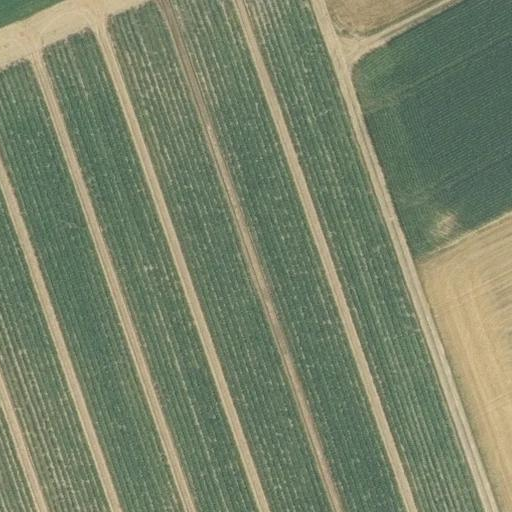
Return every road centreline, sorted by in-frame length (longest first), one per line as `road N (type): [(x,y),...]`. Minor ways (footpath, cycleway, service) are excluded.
road 1 (track): [(327,0),(500,511)]
road 2 (track): [(357,88),(511,2)]
